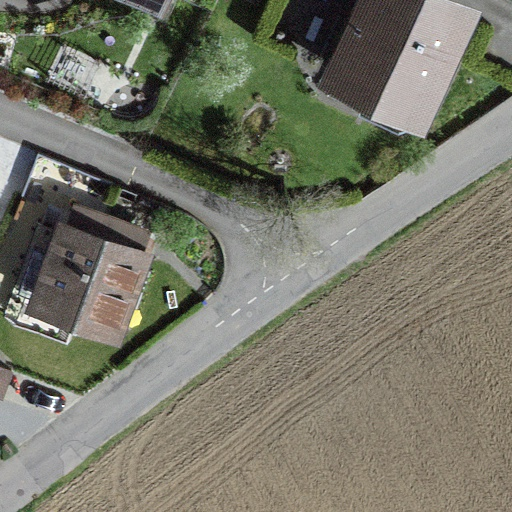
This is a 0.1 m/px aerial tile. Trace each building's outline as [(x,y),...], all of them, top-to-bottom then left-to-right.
[(178,0),(124,0),(170,19),(178,0)] [(493,12),(464,0),(373,0),(335,86),(438,133),(493,12)] [(24,182),(0,171),(0,225),(5,227),(24,182)] [(153,252),(69,224),(39,315),(123,343),(153,252)] [(0,391),(11,356),(0,352),(0,391)]
